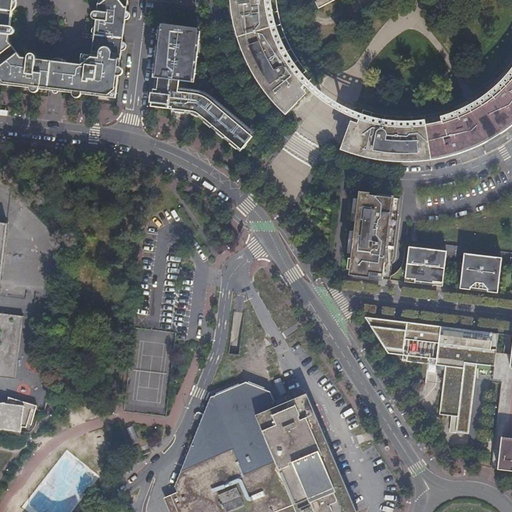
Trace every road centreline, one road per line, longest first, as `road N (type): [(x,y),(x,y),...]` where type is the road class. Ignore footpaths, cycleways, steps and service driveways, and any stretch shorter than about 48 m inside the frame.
road 1 (unclassified): [(511,146),(438,177),(384,180),(339,171),(283,140),(242,102),(217,49),(207,0)]
road 2 (residential): [(269,235),(230,274),(214,362),(180,438),(167,458),(120,487),(105,511)]
road 3 (tertiary): [(269,235),(435,499)]
road 4 (tertiary): [(128,140),(211,176),(269,235)]
road 5 (unclassified): [(145,0),(128,140)]
road 6 (tertiary): [(0,122),(128,140)]
